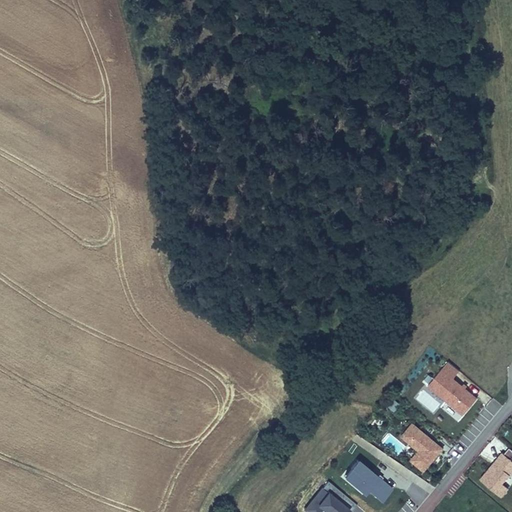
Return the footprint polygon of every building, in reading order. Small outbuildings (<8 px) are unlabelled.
[(476,402),(452,382),(458,374),(449,366),(429,390),(462,418),(476,402)] [(395,412),(402,404),(393,397),(387,405),(395,412)] [(423,474),(441,451),(411,427),(401,439),(418,454),(410,463),(423,474)] [(509,478),(511,474),(511,453),(508,450),(502,457),(501,455),(479,482),(500,499),(507,491),(501,486),(508,477),(509,478)] [(380,482),(382,480),(373,472),(372,475),(355,461),(339,479),(362,497),(367,491),(381,503),(391,491),(380,482)] [(343,511),(338,508),(344,501),(327,487),(305,511),(343,511)]
